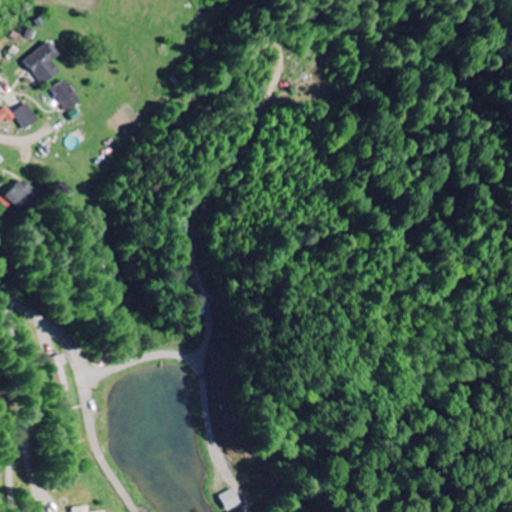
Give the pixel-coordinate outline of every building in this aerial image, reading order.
[(50,61),(57,56),(47,43),(22,62),(40,85),(58,71),(50,61)] [(78,103),(63,81),(49,90),(64,113),(78,103)] [(37,120),(24,104),(11,114),(25,130),(37,120)] [(0,126),(12,116),(5,107),(0,111),(0,126)] [(6,195),(23,211),(37,196),(20,180),(6,195)] [(203,315),(201,300),(192,302),(195,317),(203,315)] [(217,496),(224,511),(240,505),(233,489),(217,496)]
